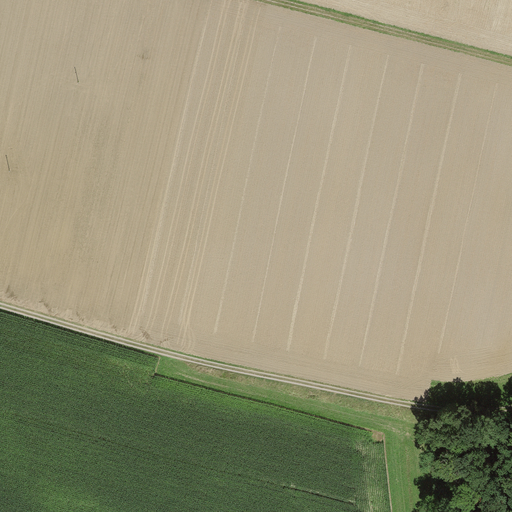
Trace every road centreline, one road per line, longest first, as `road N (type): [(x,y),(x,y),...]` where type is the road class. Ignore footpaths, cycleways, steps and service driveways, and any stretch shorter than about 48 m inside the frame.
road 1 (track): [(0,304),(161,354),(370,398),(511,406)]
road 2 (track): [(271,0),(511,62)]
